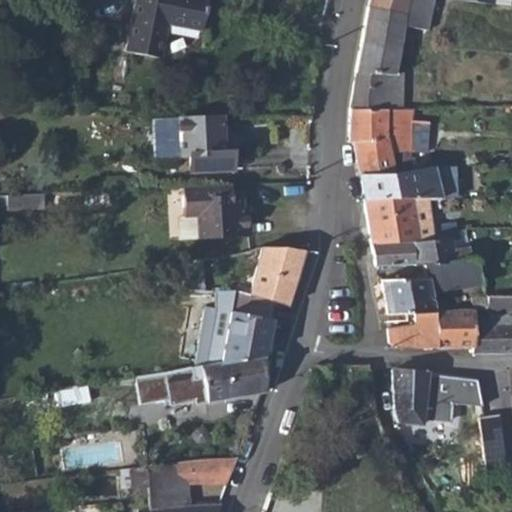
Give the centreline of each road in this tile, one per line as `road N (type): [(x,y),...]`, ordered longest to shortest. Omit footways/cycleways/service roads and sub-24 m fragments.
road 1 (residential): [(358,0),(295,352)]
road 2 (residential): [(500,362),(295,352)]
road 3 (residential): [(295,352),(238,511)]
road 4 (track): [(437,511),(401,455),(379,357)]
